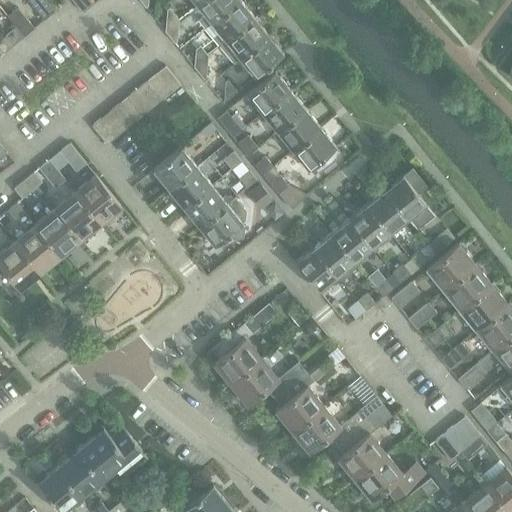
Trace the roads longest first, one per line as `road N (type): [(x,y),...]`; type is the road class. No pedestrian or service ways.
road 1 (residential): [(133,370),(306,511)]
road 2 (residential): [(207,298),(68,128)]
road 3 (residential): [(0,435),(83,372),(133,370)]
